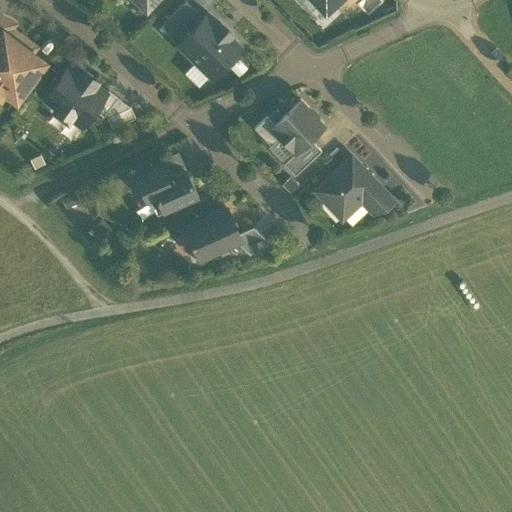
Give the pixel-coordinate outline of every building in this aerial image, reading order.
[(181,0),(159,23),(177,41),(202,15),(186,0),(181,0)] [(316,0),(300,0),(316,16),(323,8),(316,0)] [(0,15),(7,18),(11,21),(4,31),(17,41),(16,43),(25,50),(27,48),(32,52),(38,44),(13,25),(16,20),(9,15),(0,11),(0,15)] [(227,34),(216,23),(205,12),(202,15),(177,41),(210,73),(238,44),(227,34)] [(0,33),(2,30),(4,31),(11,21),(7,18),(0,15),(0,33)] [(216,23),(227,34),(230,31),(219,20),(216,23)] [(0,83),(3,86),(15,95),(42,59),(32,52),(27,48),(25,50),(16,43),(17,41),(4,31),(2,30),(0,33),(0,83)] [(105,91),(93,82),(80,72),(68,63),(47,91),(59,99),(56,104),(53,108),(66,117),(69,114),(81,123),(93,107),(105,91)] [(82,69),(80,72),(93,82),(95,79),(82,69)] [(117,94),(107,87),(105,91),(93,107),(102,114),(103,113),(106,115),(111,125),(134,115),(130,104),(129,104),(117,95),(117,94)] [(44,95),(56,104),(59,99),(47,91),(44,95)] [(279,134),(294,150),(309,136),(323,124),(300,99),(275,122),(271,126),(279,134)] [(269,142),(279,134),(271,126),(275,122),(266,113),(253,125),(269,142)] [(267,144),(283,161),(294,150),(279,134),(269,142),(267,144)] [(283,161),(294,172),(320,148),(309,136),(294,150),(283,161)] [(161,163),(167,175),(185,167),(177,148),(158,157),(161,163)] [(314,188),(341,217),(361,199),(378,182),(351,154),(314,188)] [(154,194),(161,209),(197,193),(185,167),(167,175),(161,163),(134,175),(144,198),(154,194)] [(361,199),(372,211),(384,207),(393,198),(378,182),(361,199)] [(191,242),(198,256),(235,239),(240,237),(237,231),(226,206),(184,225),(190,239),(189,240),(190,243),(191,242)] [(254,251),(264,246),(261,238),(264,235),(252,224),(237,231),(240,237),(235,239),(248,252),(252,248),(254,251)]
